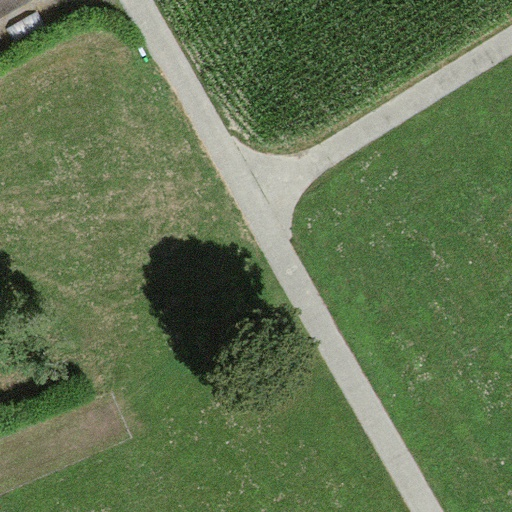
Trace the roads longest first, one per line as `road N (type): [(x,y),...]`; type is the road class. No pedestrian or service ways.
road 1 (track): [(426,511),(135,0)]
road 2 (track): [(250,203),(511,42)]
